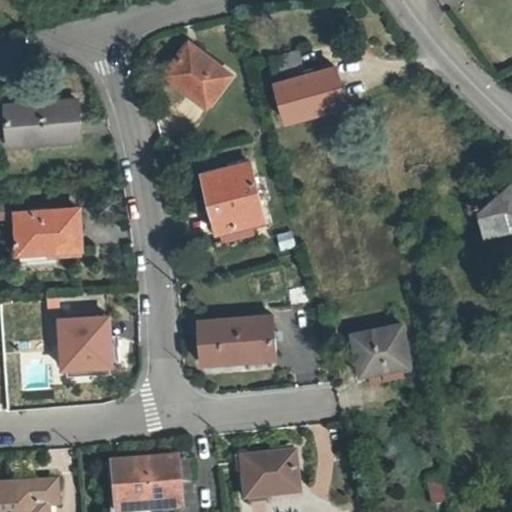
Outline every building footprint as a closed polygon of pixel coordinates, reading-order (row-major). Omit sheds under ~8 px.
[(171,75),(186,90),(183,95),(201,109),(227,80),(193,51),(171,75)] [(346,103),(334,66),(277,84),(288,121),(346,103)] [(82,130),(80,94),(10,99),(12,135),(82,130)] [(248,162),(210,171),(219,209),(209,211),(214,231),(262,219),(248,162)] [(200,173),(209,211),(219,209),(210,171),(200,173)] [(511,185),(481,211),(486,235),(510,231),(511,231),(511,185)] [(82,246),(80,203),(17,206),(20,250),(82,246)] [(117,359),(114,311),(67,313),(69,363),(117,359)] [(269,358),(268,317),(195,320),(196,361),(269,358)] [(407,367),(399,327),(350,336),(358,378),(407,367)] [(293,481),(289,447),(240,452),(244,494),(268,491),(267,483),(293,481)] [(178,505),(175,459),(109,463),(113,511),(178,505)] [(0,477),(0,511),(42,511),(42,499),(59,498),(58,474),(0,477)] [(445,480),(425,482),(428,503),(447,501),(445,480)]
